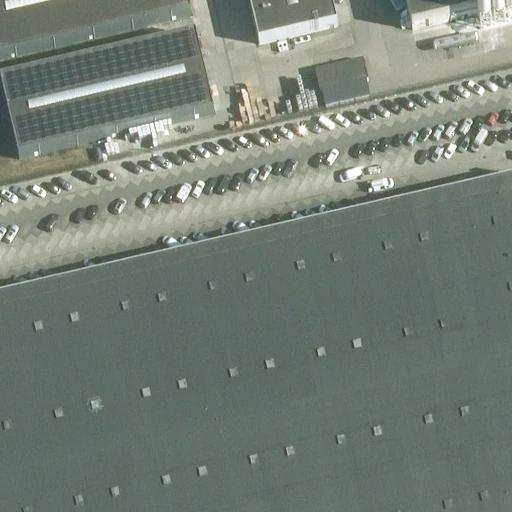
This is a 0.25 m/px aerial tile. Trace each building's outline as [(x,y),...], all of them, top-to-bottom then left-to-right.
[(0,0),(0,61),(191,17),(187,0),(0,0)] [(331,0),(248,0),(259,44),(337,25),(331,0)] [(511,0),(404,0),(411,31),(511,7),(511,0)] [(196,36),(0,82),(0,85),(18,161),(214,115),(196,36)] [(319,94),(368,82),(363,62),(315,73),(319,94)] [(511,511),(511,182),(0,301),(0,511),(511,511)]
